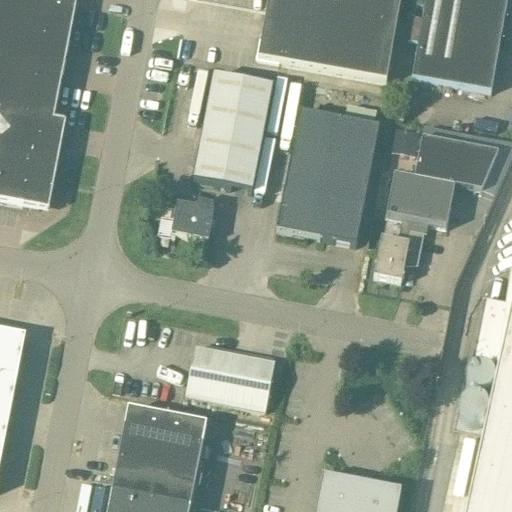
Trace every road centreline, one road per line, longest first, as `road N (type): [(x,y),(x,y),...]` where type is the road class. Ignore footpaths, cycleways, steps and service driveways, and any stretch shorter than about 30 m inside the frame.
road 1 (unclassified): [(433,344),(88,278)]
road 2 (unclassified): [(88,278),(144,0)]
road 3 (unclassified): [(46,511),(88,278)]
